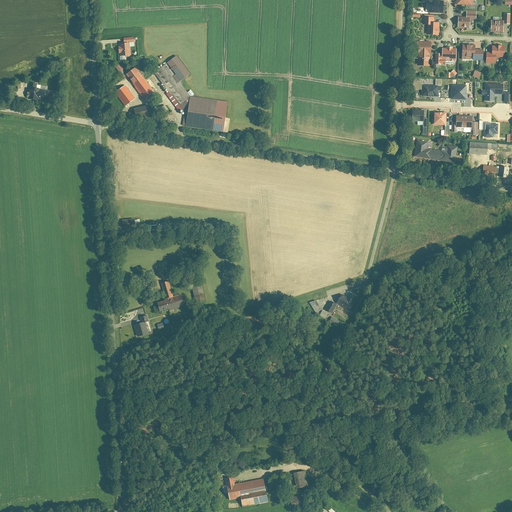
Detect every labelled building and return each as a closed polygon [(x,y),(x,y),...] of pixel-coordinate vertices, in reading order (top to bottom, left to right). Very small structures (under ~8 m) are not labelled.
[(457,18),(457,28),(471,29),(471,21),(476,21),(476,15),(466,15),(466,18),(457,18)] [(422,16),(422,22),(427,22),(427,35),(439,35),(439,22),(432,22),(432,16),(422,16)] [(491,21),(490,32),(502,33),(503,22),(491,21)] [(129,43),(117,44),(117,57),(130,56),(129,43)] [(462,44),(461,59),(472,59),(472,61),(482,62),(482,54),(475,54),(475,45),(462,44)] [(441,47),(441,54),(434,54),(434,64),(441,64),(441,60),(455,60),(455,48),(441,47)] [(495,64),(495,59),(504,59),(504,47),(491,47),(491,55),(486,55),(486,64),(495,64)] [(417,49),(417,66),(429,66),(429,49),(417,49)] [(175,56),(166,64),(181,81),(190,73),(175,56)] [(111,71),(115,76),(123,68),(119,64),(111,71)] [(216,103),(191,100),(192,99),(167,66),(155,75),(180,108),(183,106),(186,110),(184,128),(212,131),(216,103)] [(137,67),(125,75),(143,99),(154,91),(137,67)] [(454,84),(454,98),(468,99),(468,85),(454,84)] [(487,95),(487,101),(496,101),(496,93),(505,93),(505,84),(488,84),(488,90),(484,90),(484,95),(487,95)] [(123,85),(114,92),(125,106),(133,99),(123,85)] [(31,86),(31,99),(48,100),(48,87),(31,86)] [(421,86),(421,97),(438,97),(438,86),(421,86)] [(49,99),(58,100),(59,91),(49,90),(49,99)] [(132,111),(134,121),(152,118),(151,108),(132,111)] [(412,109),(411,121),(425,121),(425,117),(425,110),(412,109)] [(437,112),(436,124),(447,124),(447,115),(448,112),(437,112)] [(466,128),(466,116),(458,116),(457,127),(466,128)] [(466,116),(466,128),(472,128),(471,134),(478,134),(479,122),(474,122),(475,117),(466,116)] [(488,123),(487,136),(495,137),(495,133),(500,134),(500,124),(488,123)] [(419,138),(416,158),(434,160),(436,148),(428,147),(429,139),(419,138)] [(434,160),(454,163),(456,144),(448,143),(447,149),(436,148),(434,160)] [(470,143),(469,154),(486,155),(486,143),(470,143)] [(484,166),(482,177),(495,179),(496,167),(484,166)] [(161,283),(165,300),(157,302),(160,314),(184,308),(181,295),(174,297),(170,281),(161,283)] [(201,286),(192,289),(195,305),(205,302),(201,286)] [(349,294),(345,299),(341,297),(337,304),(348,311),(356,299),(349,294)] [(325,305),(319,314),(329,320),(335,312),(325,305)] [(133,325),(137,338),(147,336),(144,322),(133,325)] [(296,473),(298,488),(307,486),(305,472),(296,473)] [(234,476),(224,478),(229,503),(240,501),(242,509),(268,504),(266,496),(269,495),(266,481),(236,487),(234,476)]
